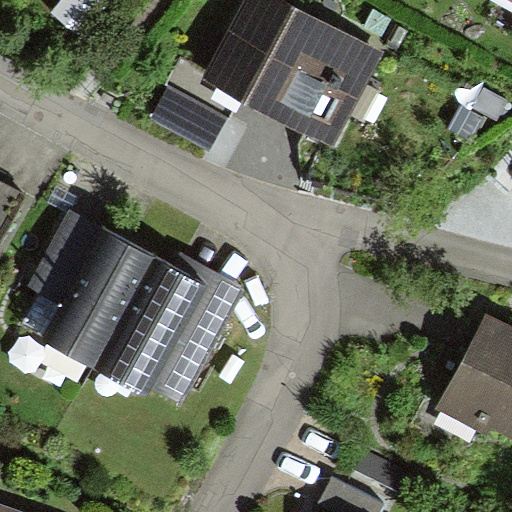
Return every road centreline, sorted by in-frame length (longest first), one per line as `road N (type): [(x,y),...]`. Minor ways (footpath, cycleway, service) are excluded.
road 1 (residential): [(0,58),(265,190),(338,216)]
road 2 (residential): [(338,216),(200,511)]
road 3 (residential): [(338,216),(511,262)]
